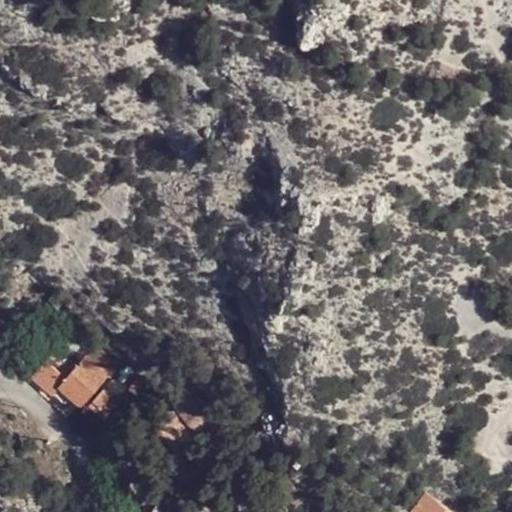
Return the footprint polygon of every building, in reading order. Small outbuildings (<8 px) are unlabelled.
[(79,406),(106,375),(83,356),(70,370),(50,354),(30,376),(69,410),(76,403),(79,406)] [(123,390),(110,378),(92,399),(107,412),(119,397),(120,394),(123,390)] [(150,424),(147,427),(162,445),(197,417),(182,400),(178,403),(172,395),(154,409),(155,411),(146,418),(150,424)] [(129,453),(118,437),(90,455),(100,472),(129,453)] [(133,464),(102,472),(109,500),(140,492),(133,464)] [(446,511),(418,491),(405,509),(409,511),(446,511)]
